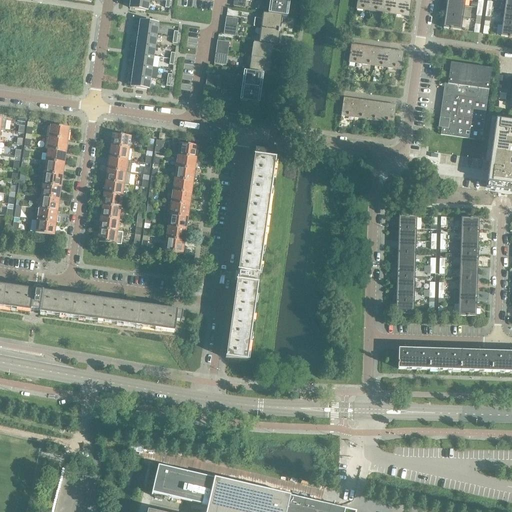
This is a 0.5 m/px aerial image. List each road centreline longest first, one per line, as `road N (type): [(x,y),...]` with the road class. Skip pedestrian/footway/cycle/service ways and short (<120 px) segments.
road 1 (tertiary): [(206,398),(0,361)]
road 2 (residential): [(374,339),(377,153)]
road 3 (residential): [(70,283),(92,106)]
road 4 (residential): [(377,153),(405,147),(426,0)]
road 5 (residential): [(218,305),(243,131)]
road 6 (tertiary): [(373,410),(206,398)]
road 7 (residential): [(218,305),(70,283)]
road 8 (tertiary): [(511,415),(373,410)]
road 9 (residential): [(500,342),(500,208)]
road 10 (residential): [(192,122),(205,35),(215,27),(219,0)]
road 11 (residential): [(374,339),(500,342)]
